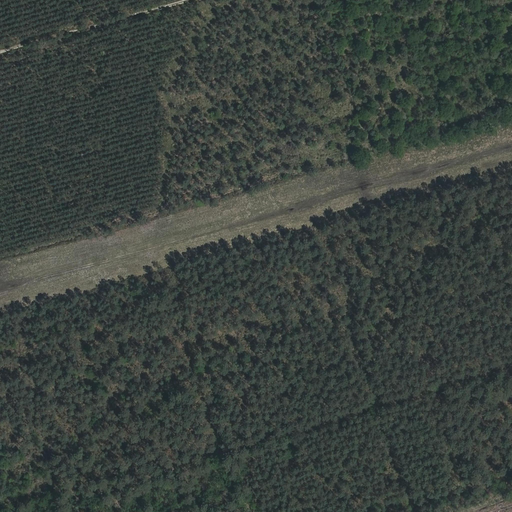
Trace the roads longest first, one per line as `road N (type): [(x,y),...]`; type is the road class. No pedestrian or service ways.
road 1 (track): [(0,280),(511,142)]
road 2 (track): [(191,0),(0,52)]
